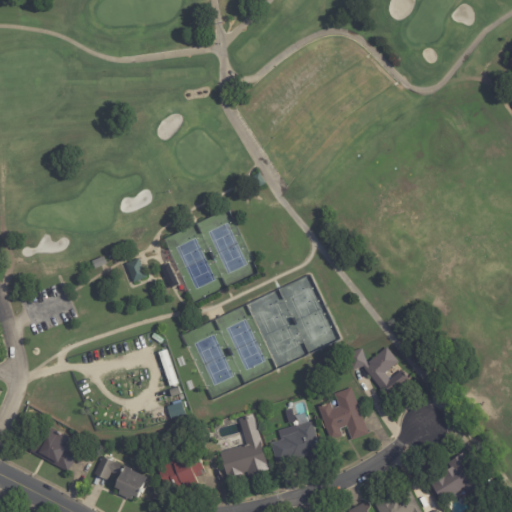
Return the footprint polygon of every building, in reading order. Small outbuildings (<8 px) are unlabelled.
[(258,189),(252,178),(259,173),(266,184),(258,189)] [(106,265),(95,269),(92,262),(103,257),(107,264),(106,265)] [(146,278),(133,284),(125,265),(138,259),(146,278)] [(175,279),(178,285),(170,289),(160,268),(168,264),(175,279)] [(367,374),(364,370),(365,369),(363,367),(352,371),(347,354),(362,349),(367,366),(368,367),(370,366),(368,363),(387,348),(398,363),(384,374),(389,381),(402,371),(409,380),(387,398),(367,374)] [(363,421),(368,435),(351,441),(346,427),(340,430),(343,437),(330,442),(318,408),(330,403),(332,410),(339,407),(334,395),(351,389),(363,421)] [(171,419),(185,415),(182,403),(168,407),(171,419)] [(256,479),(249,481),(247,473),(227,479),(220,454),(247,446),(239,420),(253,416),(261,444),(260,445),(267,467),(264,467),(267,475),(256,479)] [(302,459),(290,463),(289,461),(277,465),(271,444),(283,440),(282,438),(291,435),(290,431),(297,429),(297,428),(312,423),(323,460),(310,464),(308,457),(302,459)] [(67,438),(62,447),(65,449),(64,450),(76,457),(68,473),(28,452),(36,435),(45,440),(46,438),(47,438),(52,430),(67,438)] [(464,455),(487,489),(471,499),(470,498),(466,500),(461,500),(458,498),(456,495),(443,503),(427,480),(440,471),(443,474),(451,469),(448,464),(463,453),(464,455)] [(203,469),(205,473),(194,477),(199,489),(183,495),(180,486),(174,489),(172,485),(163,488),(156,468),(187,457),(188,460),(198,456),(203,469)] [(133,472),(148,479),(138,500),(133,498),(132,502),(119,496),(121,492),(116,490),(121,478),(113,474),(109,482),(96,475),(104,458),(133,471),(133,472)] [(437,511),(378,511),(374,504),(386,498),(389,503),(396,499),(399,505),(405,502),(402,497),(411,493),(421,511),(434,511),(436,511),(437,511)]
